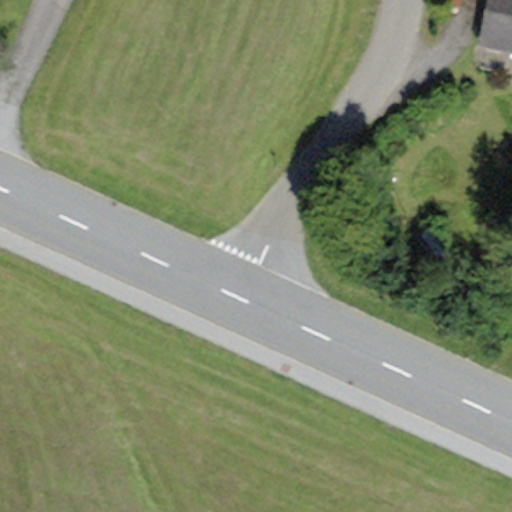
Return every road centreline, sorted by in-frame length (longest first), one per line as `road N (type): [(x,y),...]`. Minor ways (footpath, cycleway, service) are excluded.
road 1 (unclassified): [(241,295),(294,196),(367,88),(398,29),(401,0)]
road 2 (primary): [(241,295),(511,422)]
road 3 (primary): [(0,189),(241,295)]
